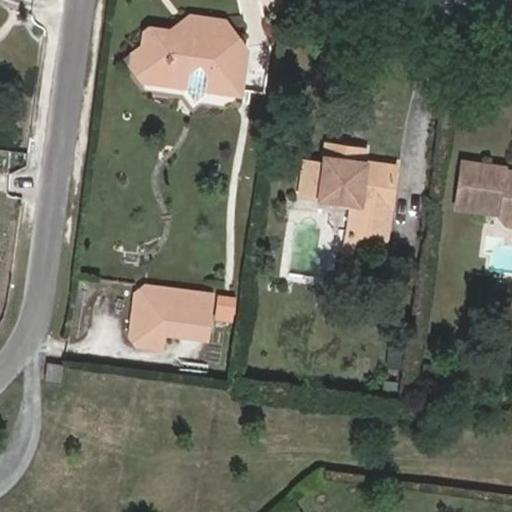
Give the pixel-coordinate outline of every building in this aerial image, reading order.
[(254,56),(248,56),(249,49),(237,47),(239,36),(232,35),(232,27),(201,23),(199,37),(191,36),(190,43),(183,47),(179,39),(158,37),(153,75),(170,76),(178,88),(197,90),(200,66),(218,69),(215,93),(249,98),(254,56)] [(373,231),(395,234),(407,162),(375,158),(361,156),(363,145),(338,142),(336,160),(315,157),(309,190),(330,193),(363,198),(362,203),(359,228),(373,231)] [(375,158),(377,147),(363,145),(361,156),(375,158)] [(511,164),(511,163),(472,157),(465,203),(510,211),(510,214),(511,216),(511,217),(511,164)] [(330,193),(330,198),(362,203),(363,198),(330,193)] [(356,248),(370,250),(373,231),(359,228),(356,248)] [(185,299),(228,304),(230,287),(166,279),(157,286),(153,328),(159,336),(181,339),(183,324),(185,299)] [(183,324),(225,330),(228,304),(185,299),(183,324)] [(59,376),(72,377),(73,360),(60,359),(59,376)]
